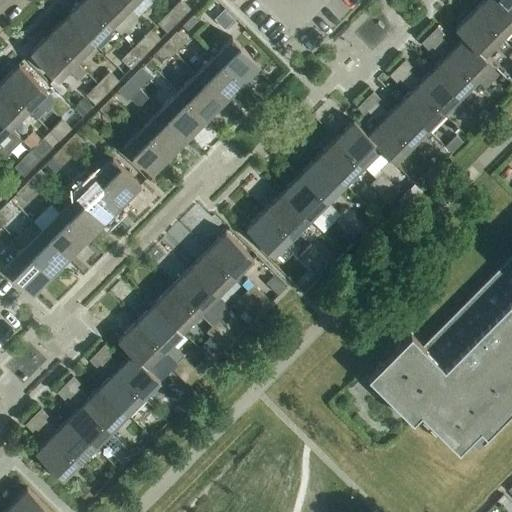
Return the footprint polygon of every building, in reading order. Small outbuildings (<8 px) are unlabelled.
[(86,0),(81,0),(67,15),(95,43),(112,25),(86,0)] [(122,0),(86,0),(112,25),(130,7),(122,0)] [(180,0),(179,0),(169,11),(178,21),(190,9),(180,0)] [(482,0),(473,10),(501,38),(511,26),(511,13),(498,0),(482,0)] [(511,0),(498,0),(511,13),(511,0)] [(234,19),(224,9),(214,19),(224,29),(234,19)] [(483,56),(483,55),(494,45),(501,52),(508,45),(501,38),(473,10),(455,28),(463,37),(464,36),(483,56)] [(178,21),(169,11),(157,23),(166,32),(178,21)] [(195,14),(183,26),(192,35),(204,23),(195,14)] [(67,15),(49,33),(77,61),(95,43),(67,15)] [(428,49),(431,46),(440,37),(444,34),(437,27),(421,42),(428,49)] [(177,32),(165,44),(174,53),(186,42),(177,32)] [(77,61),(49,33),(29,53),(57,80),(69,69),(78,79),(85,72),(76,62),(77,61)] [(144,36),(133,47),(142,57),(154,45),(144,36)] [(447,53),(475,81),(492,64),(483,55),(483,56),(464,36),(463,37),(452,48),(447,53)] [(231,37),(213,56),(241,83),(259,65),(231,37)] [(431,69),(459,97),(475,81),(447,53),(452,48),(440,37),(431,46),(443,57),(431,69)] [(174,53),(165,44),(153,56),(163,65),(174,53)] [(142,57),(133,47),(121,59),(130,69),(142,57)] [(213,56),(195,73),(223,101),(241,83),(213,56)] [(396,82),(399,78),(408,69),(411,66),(404,59),(389,75),(396,82)] [(18,64),(0,82),(28,110),(36,119),(43,112),(34,104),(46,92),(18,64)] [(141,68),(130,80),(139,89),(151,77),(141,68)] [(399,102),(427,129),(443,113),(415,85),(420,81),(408,69),(399,78),(411,90),(399,102)] [(415,85),(443,113),(459,97),(431,69),(420,81),(415,85)] [(109,71),(97,83),(106,93),(118,81),(109,71)] [(195,73),(177,91),(205,119),(223,101),(195,73)] [(139,89),(130,80),(118,92),(127,101),(139,89)] [(0,82),(0,118),(10,128),(28,110),(0,82)] [(106,93),(97,83),(85,95),(95,104),(106,93)] [(177,91),(159,109),(187,137),(205,119),(177,91)] [(364,114),(367,111),(376,102),(379,98),(372,91),(357,107),(364,114)] [(100,110),(109,119),(121,107),(112,98),(100,110)] [(372,116),(361,127),(367,134),(380,148),(394,162),(411,146),(383,118),(387,113),(376,102),(367,111),(372,116)] [(383,118),(411,146),(427,129),(399,102),(387,113),(383,118)] [(159,109),(141,127),(169,155),(187,137),(159,109)] [(0,118),(0,138),(10,128),(0,118)] [(61,119),(49,131),(59,141),(71,129),(61,119)] [(353,120),(335,138),(363,166),(380,148),(367,134),(361,127),(353,120)] [(169,155),(141,127),(123,146),(151,174),(169,155)] [(76,134),(64,146),(73,155),(85,143),(76,134)] [(43,138),(31,149),(41,159),(52,147),(43,138)] [(335,138),(317,156),(345,184),(363,166),(335,138)] [(73,155),(64,146),(52,158),(53,159),(47,165),(66,184),(72,177),(62,167),(73,155)] [(41,159),(31,149),(20,161),(29,170),(41,159)] [(317,156),(299,174),(327,202),(345,184),(317,156)] [(112,157),(94,175),(122,203),(140,185),(112,157)] [(422,191),(439,174),(432,166),(414,184),(422,191)] [(40,170),(28,182),(38,191),(49,179),(40,170)] [(8,173),(0,180),(0,189),(5,194),(17,183),(8,173)] [(369,184),(378,193),(390,182),(381,173),(369,184)] [(299,174),(281,192),(309,220),(327,202),(299,174)] [(94,175),(76,193),(104,221),(122,203),(94,175)] [(38,191),(28,182),(16,194),(26,203),(38,191)] [(390,182),(378,193),(387,202),(399,191),(390,182)] [(414,184),(397,201),(398,201),(405,208),(408,205),(422,191),(414,184)] [(281,192),(263,210),(291,238),(309,220),(281,192)] [(76,193),(58,211),(86,239),(104,221),(76,193)] [(4,206),(0,210),(0,225),(2,227),(13,215),(4,206)] [(334,220),(343,229),(355,217),(346,208),(334,220)] [(291,238),(263,210),(245,228),(273,256),(291,238)] [(58,211),(40,229),(68,257),(86,239),(58,211)] [(355,217),(343,229),(352,238),(364,226),(355,217)] [(40,229),(22,247),(50,275),(68,257),(40,229)] [(207,250),(235,277),(253,259),(225,231),(207,250)] [(299,255),(308,264),(319,253),(310,244),(299,255)] [(50,275),(22,247),(4,266),(32,294),(50,275)] [(189,268),(217,295),(235,277),(207,250),(189,268)] [(319,253),(308,264),(316,274),(328,262),(319,253)] [(511,254),(422,345),(410,333),(367,376),(412,421),(420,413),(458,450),(476,431),(483,438),(511,408),(511,254)] [(171,286),(199,313),(217,295),(189,268),(171,286)] [(241,296),(250,305),(262,293),(253,284),(241,296)] [(153,304),(181,331),(199,313),(171,286),(153,304)] [(262,293),(250,305),(259,314),(271,302),(262,293)] [(135,322),(163,349),(181,331),(153,304),(135,322)] [(203,335),(212,344),(227,329),(218,320),(203,335)] [(145,367),(146,367),(163,349),(135,322),(117,340),(131,354),(145,367)] [(227,329),(212,344),(221,353),(236,338),(227,329)] [(96,366),(99,363),(108,354),(112,351),(105,344),(89,359),(96,366)] [(99,386),(127,414),(143,398),(115,370),(120,365),(108,354),(99,363),(111,374),(99,386)] [(115,370),(143,398),(160,381),(146,367),(145,367),(131,354),(120,365),(115,370)] [(170,368),(179,377),(191,365),(182,356),(170,368)] [(191,365),(179,377),(188,386),(200,374),(191,365)] [(64,399),(67,395),(76,387),(80,383),(72,376),(57,392),(64,399)] [(83,402),(111,430),(127,414),(99,386),(88,398),(83,402)] [(79,407),(67,418),(95,446),(111,430),(83,402),(88,398),(76,387),(67,395),(79,407)] [(32,431),(35,428),(44,419),(48,415),(41,408),(25,424),(32,431)] [(67,418),(56,430),(51,435),(79,462),(95,446),(67,418)] [(44,419),(35,428),(47,439),(34,452),(62,479),(79,462),(51,435),(56,430),(44,419)] [(133,455),(120,443),(111,453),(123,465),(133,455)] [(50,511),(27,488),(8,506),(14,511),(50,511)] [(85,489),(79,494),(86,501),(91,496),(85,489)]
